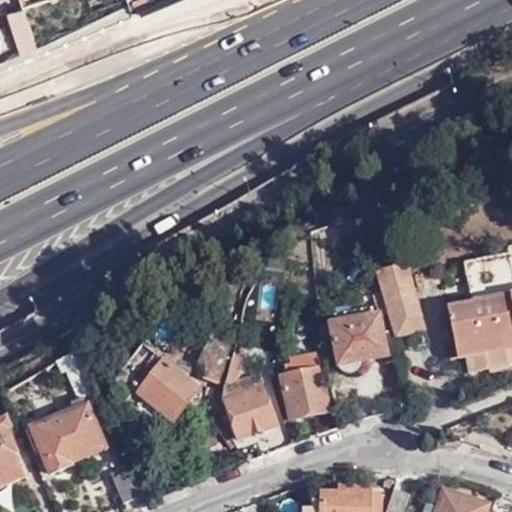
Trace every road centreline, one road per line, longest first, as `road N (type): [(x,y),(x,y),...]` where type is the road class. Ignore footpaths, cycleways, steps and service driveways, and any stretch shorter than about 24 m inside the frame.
road 1 (tertiary): [(0,316),(255,168),(511,37)]
road 2 (motorway): [(0,297),(160,199),(372,48)]
road 3 (motorway): [(0,235),(372,48)]
road 4 (motorway): [(341,0),(0,172)]
road 5 (motorway): [(320,0),(0,121)]
road 6 (residential): [(197,511),(352,453),(436,461),(511,485)]
road 7 (unknown): [(388,453),(511,398)]
